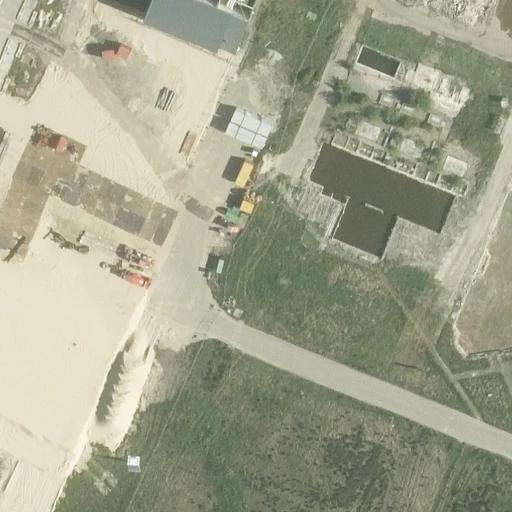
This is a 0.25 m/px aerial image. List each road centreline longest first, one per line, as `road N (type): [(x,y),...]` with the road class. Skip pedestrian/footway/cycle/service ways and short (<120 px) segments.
road 1 (unknown): [(511,458),(172,306),(65,337),(0,312)]
road 2 (unknown): [(371,0),(511,53)]
